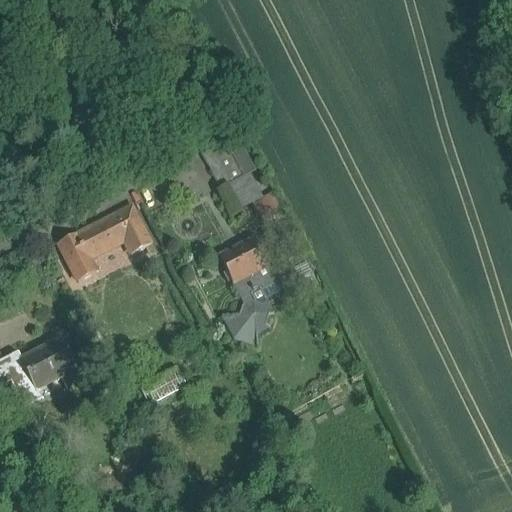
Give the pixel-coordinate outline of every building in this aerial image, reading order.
[(119,156),(87,93),(61,106),(93,169),(119,156)] [(201,156),(221,145),(214,133),(194,143),(201,156)] [(255,174),(236,138),(221,146),(240,181),(228,187),(240,211),(252,205),(252,206),(262,201),(249,177),(255,174)] [(240,181),(221,146),(221,145),(201,156),(220,191),(228,187),(240,181)] [(289,225),(273,195),(262,201),(252,206),(266,234),(262,236),(272,254),(281,249),(288,262),(300,256),(285,227),(289,225)] [(131,209),(76,237),(58,246),(78,284),(96,275),(89,261),(124,244),(131,257),(150,248),(131,209)] [(253,241),(218,259),(226,274),(223,276),(228,285),(231,284),(240,302),(256,294),(248,279),(268,269),(253,241)] [(300,256),(288,262),(298,282),(299,282),(310,276),(300,256)] [(256,294),(240,302),(243,307),(243,308),(242,309),(239,318),(222,320),(222,321),(223,321),(234,342),(256,349),(258,349),(256,335),(267,330),(268,332),(269,331),(265,327),(268,318),(273,317),(273,316),(271,316),(265,305),(267,303),(282,295),(268,269),(248,279),(256,294)] [(310,276),(299,282),(300,283),(298,285),(302,294),(316,287),(310,276)] [(17,355),(0,364),(0,391),(11,386),(23,410),(41,401),(37,393),(76,373),(60,341),(20,362),(17,355)]
